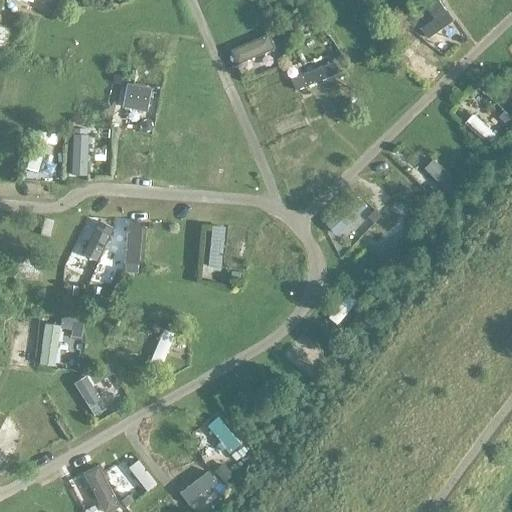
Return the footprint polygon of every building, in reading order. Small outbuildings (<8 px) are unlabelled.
[(439,0),(427,8),(434,18),(445,10),(439,0)] [(419,9),(410,16),(414,21),(423,15),(419,9)] [(0,31),(12,32),(13,12),(0,11),(0,31)] [(261,21),(255,23),(259,33),(265,30),(261,21)] [(291,25),(281,29),(285,39),(296,35),(291,25)] [(267,32),(230,48),(237,64),(274,48),(267,32)] [(165,49),(166,37),(135,35),(134,48),(165,49)] [(0,39),(0,50),(11,52),(12,42),(0,39)] [(437,68),(445,57),(422,39),(413,49),(437,68)] [(401,51),(392,62),(402,69),(411,58),(401,51)] [(301,63),(290,68),(297,87),(340,71),(335,59),(304,71),(301,63)] [(113,74),(111,82),(119,84),(121,76),(113,74)] [(133,75),(133,85),(143,86),(144,76),(133,75)] [(293,84),(284,87),(289,100),(298,96),(293,84)] [(511,117),(504,110),(498,117),(507,125),(511,119),(511,117)] [(489,142),(496,134),(474,113),(466,121),(489,142)] [(153,129),(152,138),(161,140),(163,130),(153,129)] [(311,129),(301,136),(308,145),(318,138),(311,129)] [(54,173),(53,130),(30,131),(30,173),(54,173)] [(181,134),(179,146),(191,147),(193,136),(181,134)] [(331,151),(325,156),(332,165),(338,160),(331,151)] [(422,170),(448,187),(456,175),(431,157),(422,170)] [(440,192),(432,200),(442,210),(450,202),(440,192)] [(396,200),(388,208),(400,220),(408,211),(396,200)] [(375,209),(367,217),(374,223),(381,215),(375,209)] [(78,249),(96,258),(112,225),(94,216),(78,249)] [(49,237),(53,220),(44,218),(40,235),(49,237)] [(292,255),(301,246),(272,218),(263,227),(292,255)] [(222,264),(224,224),(210,223),(208,263),(222,264)] [(231,259),(229,270),(238,272),(239,261),(231,259)] [(293,261),(288,270),(297,275),(302,265),(293,261)] [(124,264),(124,272),(136,273),(137,265),(124,264)] [(186,265),(184,283),(192,284),(194,266),(186,265)] [(67,285),(66,295),(76,296),(77,286),(67,285)] [(93,296),(91,308),(108,311),(110,299),(93,296)] [(2,315),(1,325),(13,326),(14,317),(2,315)] [(61,315),(59,328),(71,330),(73,317),(61,315)] [(313,326),(305,335),(322,347),(329,338),(313,326)] [(106,363),(88,374),(94,384),(112,373),(106,363)] [(309,364),(301,372),(309,380),(317,372),(309,364)] [(41,394),(28,402),(35,412),(47,405),(41,394)] [(217,415),(207,424),(231,450),(241,441),(217,415)] [(4,449),(0,455),(0,461),(9,466),(15,455),(4,449)] [(23,450),(16,454),(21,464),(29,459),(23,450)] [(144,490),(155,483),(139,457),(128,464),(144,490)] [(99,462),(82,470),(103,511),(120,503),(99,462)] [(223,462),(213,471),(224,483),(234,474),(223,462)] [(209,471),(179,486),(185,500),(216,485),(209,471)] [(128,494),(120,501),(124,507),(133,501),(128,494)] [(165,511),(174,505),(166,496),(145,511),(165,511)]
